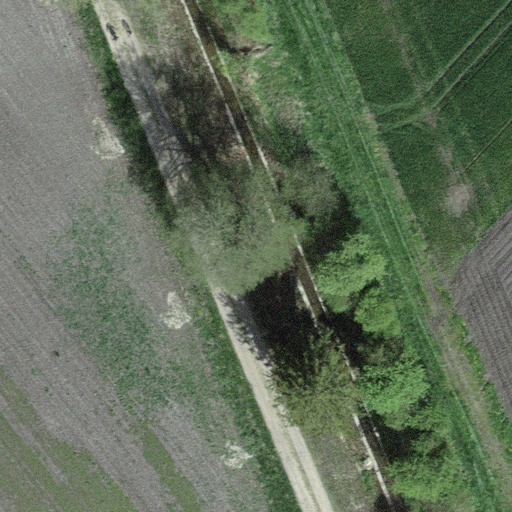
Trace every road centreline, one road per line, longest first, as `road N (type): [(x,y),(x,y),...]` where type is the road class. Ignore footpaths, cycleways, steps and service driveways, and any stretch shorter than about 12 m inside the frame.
road 1 (track): [(328,511),(90,0)]
road 2 (track): [(497,511),(415,319)]
